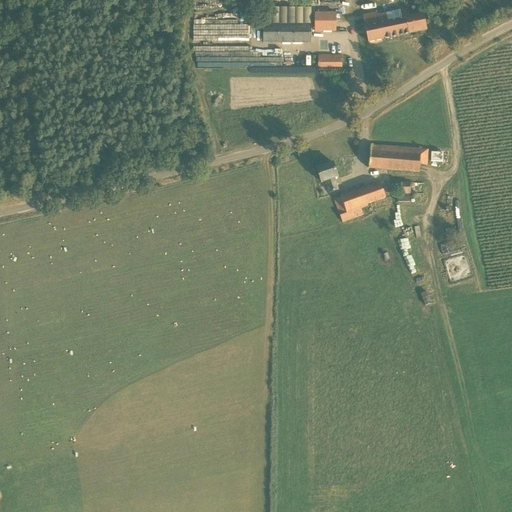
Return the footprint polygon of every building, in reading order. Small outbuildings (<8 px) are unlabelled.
[(408,8),(363,18),(368,43),(427,30),(423,12),(409,16),(408,8)] [(315,16),(315,31),(328,31),(329,23),(321,23),(321,16),(315,16)] [(312,25),(267,25),(263,25),(263,43),(312,43),(312,25)] [(342,56),(318,56),(318,68),(342,68),(342,56)] [(403,66),(395,60),(387,69),(396,76),(403,66)] [(371,145),(369,168),(419,172),(421,149),(371,145)] [(431,152),(431,162),(443,161),(442,152),(431,152)] [(334,180),(338,178),(333,163),(317,168),(322,184),(325,182),(330,193),(338,190),(334,180)] [(369,205),(387,198),(381,183),(341,197),(340,198),(335,200),(343,223),(364,215),(362,209),(369,206),(369,205)] [(401,194),(410,194),(410,183),(401,183),(401,194)] [(427,292),(420,294),(425,306),(432,304),(427,292)]
